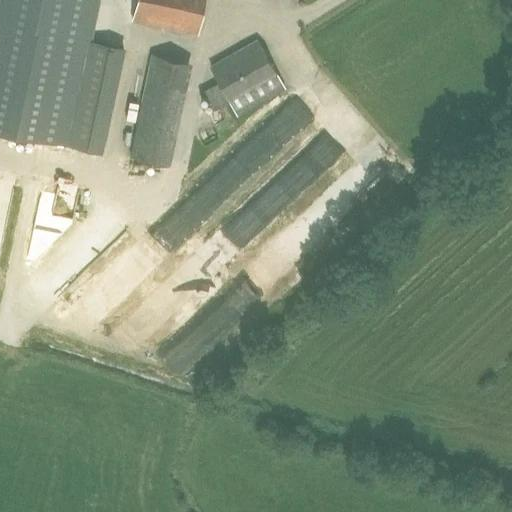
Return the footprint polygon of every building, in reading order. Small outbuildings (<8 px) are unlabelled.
[(197,33),(204,0),(136,0),(133,19),(197,33)] [(124,47),(81,38),(0,20),(0,128),(59,140),(101,149),(124,47)] [(209,67),(218,82),(203,90),(215,109),(229,101),(238,117),(286,88),(257,39),(209,67)] [(177,101),(185,58),(158,53),(141,156),(178,162),(184,127),(199,130),(203,105),(177,101)] [(141,121),(143,103),(134,102),(131,120),(141,121)] [(135,285),(304,136),(290,120),(122,270),(135,285)] [(335,186),(353,206),(386,175),(368,156),(335,186)] [(113,208),(40,277),(60,297),(132,228),(113,208)] [(198,354),(216,333),(200,319),(181,340),(198,354)]
